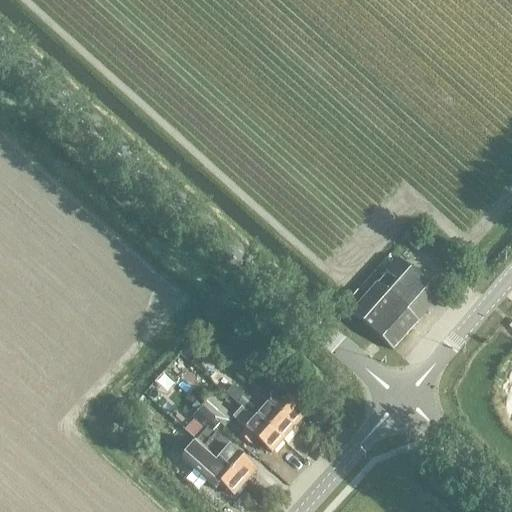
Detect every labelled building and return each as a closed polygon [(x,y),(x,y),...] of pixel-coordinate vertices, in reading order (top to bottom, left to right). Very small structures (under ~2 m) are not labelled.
[(399,264),(377,289),(376,289),(352,316),(393,350),(416,324),(411,319),(432,294),(399,264)] [(242,376),(251,366),(231,348),(222,358),(242,376)] [(256,396),(268,406),(294,430),(306,417),(268,383),(256,396)] [(233,388),(229,393),(283,442),(294,430),(268,406),(262,413),(233,388)] [(283,442),(229,393),(226,396),(241,410),(233,419),(209,398),(201,407),(225,429),(232,420),(245,431),(240,438),(249,446),(255,440),(271,455),(283,442)] [(217,435),(216,437),(212,434),(220,426),(224,430),(225,429),(201,407),(200,409),(201,410),(193,419),(207,431),(197,442),(245,485),(256,473),(227,447),(228,445),(217,435)] [(245,485),(197,442),(181,460),(215,491),(220,486),(234,498),(245,485)]
